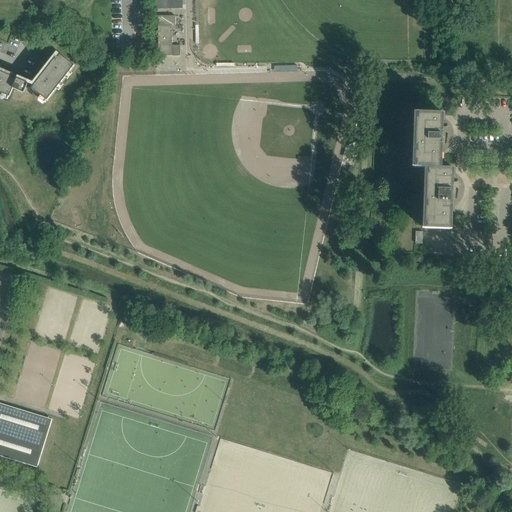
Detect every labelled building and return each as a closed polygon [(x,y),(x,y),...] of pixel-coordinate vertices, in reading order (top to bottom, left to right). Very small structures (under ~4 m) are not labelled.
[(154,0),(154,9),(182,9),(182,0),(154,0)] [(158,16),(158,25),(158,56),(180,55),(180,44),(172,45),(172,26),(175,26),(175,16),(158,16)] [(74,66),(60,54),(56,59),(55,58),(33,86),(31,89),(47,101),(74,66)] [(28,83),(0,71),(0,92),(9,97),(13,89),(15,89),(24,93),(28,83)] [(445,128),(441,128),(441,113),(416,112),(414,167),(426,168),(439,168),(440,143),(446,144),(447,144),(448,136),(448,134),(447,133),(446,131),(446,129),(445,128)] [(457,199),(458,192),(458,191),(458,190),(457,188),(457,187),(456,185),(456,183),(455,183),(451,183),(452,169),(439,168),(426,168),(424,229),(449,230),(450,199),(456,199),(457,199)] [(0,455),(37,467),(53,419),(0,402),(0,455)] [(466,501),(472,492),(470,490),(464,499),(466,501)]
